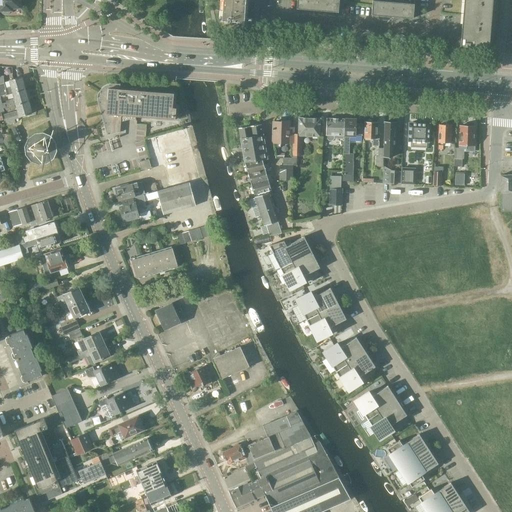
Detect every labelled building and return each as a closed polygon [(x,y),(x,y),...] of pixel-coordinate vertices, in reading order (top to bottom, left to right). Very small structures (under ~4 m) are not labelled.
[(11,11),(11,10),(12,10),(11,7),(20,7),(19,0),(0,0),(0,5),(0,10),(1,10),(1,11),(1,12),(2,13),(3,14),(4,14),(4,15),(5,15),(6,15),(7,15),(8,15),(8,14),(9,14),(10,13),(10,12),(11,11)] [(223,0),(222,20),(228,21),(228,22),(230,22),(230,21),(245,22),(246,0),(223,0)] [(297,0),(297,8),(307,9),(308,0),(297,0)] [(308,0),(307,9),(318,10),(318,0),(308,0)] [(318,0),(318,10),(328,11),(328,0),(318,0)] [(339,0),(328,0),(328,11),(338,12),(339,0)] [(383,1),(380,1),(373,0),(371,15),(382,15),(383,1)] [(464,0),(460,46),(489,48),(492,0),(464,0)] [(382,15),(392,16),(394,2),(383,1),(382,15)] [(392,16),(402,17),(404,3),(394,2),(392,16)] [(404,3),(402,17),(413,18),(414,4),(410,3),(404,3)] [(0,96),(13,92),(25,89),(22,77),(9,80),(11,87),(6,88),(4,83),(0,84),(0,96)] [(174,93),(120,89),(121,83),(119,83),(119,85),(113,85),(112,85),(110,85),(109,85),(106,86),(105,87),(103,88),(102,89),(101,91),(100,92),(99,94),(99,96),(99,98),(99,99),(99,102),(99,103),(102,112),(102,113),(105,123),(105,124),(108,133),(108,134),(112,133),(120,131),(119,132),(120,132),(120,129),(122,115),(124,115),(124,116),(124,117),(125,117),(125,118),(126,118),(127,118),(128,118),(129,117),(129,116),(135,116),(136,120),(135,116),(140,117),(175,120),(176,108),(173,108),(174,93)] [(16,105),(28,101),(25,89),(13,92),(15,100),(2,103),(1,99),(0,99),(0,112),(4,111),(3,108),(16,105)] [(32,114),(28,101),(16,105),(18,112),(5,116),(6,121),(32,114)] [(292,155),(297,155),(301,155),(301,136),(320,136),(321,118),(299,117),(299,118),(299,134),(293,134),(293,128),(293,129),(292,142),(292,155)] [(334,137),(344,138),(345,119),(327,118),(326,137),(327,137),(327,138),(328,141),(332,141),(334,138),(334,137)] [(352,180),(353,174),(353,154),(349,153),(349,135),(362,136),(362,123),(356,123),(356,119),(345,119),(344,138),(343,153),(345,153),(344,174),(343,174),(343,180),(352,180)] [(281,142),(292,142),(293,129),(290,129),(290,121),(283,121),(283,122),(273,122),(273,128),(272,128),(272,130),(273,130),(273,141),(281,141),(281,142)] [(378,134),(378,122),(365,121),(364,138),(365,138),(365,140),(372,140),(372,138),(373,139),(373,145),(379,145),(379,134),(378,134)] [(385,122),(384,148),(383,157),(392,157),(393,140),(395,140),(396,122),(385,122)] [(409,123),(409,141),(411,141),(410,147),(426,148),(427,142),(428,142),(429,124),(409,123)] [(251,126),(250,126),(256,160),(262,159),(267,158),(261,124),(251,126)] [(439,124),(438,149),(443,149),(443,143),(450,143),(451,125),(439,124)] [(462,166),(462,158),(463,158),(464,149),(466,149),(466,151),(474,151),(474,145),(475,145),(475,126),(473,124),(469,124),(467,126),(460,126),(459,148),(454,148),(453,158),(454,158),(453,166),(462,166)] [(249,126),(239,128),(245,162),(256,160),(250,126),(249,126)] [(50,152),(50,151),(50,150),(50,148),(50,147),(50,146),(50,145),(49,144),(49,143),(48,142),(47,141),(46,140),(45,140),(43,139),(42,139),(41,139),(40,139),(39,139),(38,139),(37,140),(36,141),(35,141),(34,142),(33,143),(33,144),(32,145),(32,146),(32,147),(32,148),(32,149),(32,150),(32,151),(33,153),(33,154),(34,155),(35,155),(36,156),(37,157),(38,157),(39,158),(40,158),(41,158),(42,158),(44,157),(45,157),(46,157),(47,156),(48,155),(48,154),(49,153),(50,152)] [(383,166),(383,157),(384,148),(379,148),(378,156),(376,156),(376,166),(383,166)] [(296,165),(297,155),(292,155),(292,158),(283,158),(283,165),(293,165),(296,165)] [(256,160),(245,162),(248,173),(265,169),(271,167),(269,163),(267,164),(264,165),(262,159),(256,160)] [(283,165),(279,165),(279,180),(292,180),(292,165),(283,165)] [(414,184),(415,168),(402,168),(401,183),(414,184)] [(265,169),(248,173),(251,184),(271,178),(270,174),(267,175),(266,171),(265,169)] [(382,183),(398,184),(399,170),(390,170),(390,180),(383,179),(382,183)] [(442,172),(434,172),(433,185),(441,185),(442,172)] [(462,186),(463,173),(454,173),(453,186),(462,186)] [(511,174),(508,175),(500,175),(501,192),(501,193),(501,212),(511,211),(511,174)] [(329,205),(342,206),(342,188),(340,188),(341,176),(330,176),(329,205)] [(271,178),(251,184),(254,194),(269,190),(271,189),(269,183),(272,182),(271,178)] [(115,189),(118,201),(145,194),(141,182),(115,189)] [(189,182),(183,184),(190,207),(196,205),(189,182)] [(172,187),(169,188),(176,211),(190,207),(183,184),(172,187)] [(164,214),(176,211),(169,188),(157,191),(164,214)] [(270,192),(255,196),(264,226),(266,225),(270,235),(282,233),(278,221),(279,221),(277,213),(278,212),(279,210),(278,208),(277,207),(275,207),(270,192)] [(124,206),(120,207),(124,221),(139,217),(137,209),(145,207),(143,201),(146,201),(144,195),(140,196),(122,201),(124,206)] [(34,215),(34,216),(51,210),(48,200),(31,206),(27,207),(9,212),(14,226),(32,221),(30,215),(31,214),(32,216),(34,215)] [(53,217),(51,210),(34,216),(36,221),(30,222),(31,227),(46,222),(45,220),(53,217)] [(17,242),(18,246),(25,243),(58,232),(55,221),(25,231),(27,236),(23,237),(24,240),(17,242)] [(211,224),(206,226),(209,236),(214,234),(211,224)] [(205,226),(200,227),(203,237),(209,236),(205,226)] [(200,227),(194,229),(197,239),(203,237),(200,227)] [(194,229),(189,231),(192,241),(197,239),(194,229)] [(189,231),(183,233),(186,243),(192,241),(189,231)] [(25,243),(27,247),(38,244),(40,249),(61,242),(58,232),(25,243)] [(183,233),(178,234),(179,238),(181,244),(186,243),(183,233)] [(289,255),(292,262),(312,252),(304,236),(291,243),(291,244),(289,245),(293,253),(289,255)] [(293,253),(289,245),(287,246),(284,240),(269,245),(273,253),(280,268),(292,262),(289,255),(293,253)] [(23,258),(22,255),(22,254),(28,252),(27,247),(25,243),(18,246),(0,251),(0,265),(3,265),(23,258)] [(172,247),(162,250),(168,269),(178,266),(172,247)] [(58,270),(59,276),(66,274),(64,268),(67,267),(69,265),(67,259),(64,258),(61,249),(46,254),(44,250),(41,251),(42,255),(40,255),(46,274),(58,270)] [(157,272),(168,269),(162,250),(152,253),(157,272)] [(302,269),(304,274),(306,273),(307,274),(320,267),(312,252),(292,262),(297,272),(302,269)] [(152,253),(141,256),(147,276),(157,272),(152,253)] [(138,278),(147,276),(141,256),(130,259),(135,276),(135,277),(138,278)] [(290,289),(292,288),(295,286),(302,283),(305,281),(302,275),(304,274),(302,269),(297,272),(292,262),(280,268),(284,275),(283,275),(290,289)] [(43,283),(45,289),(59,285),(56,278),(43,283)] [(302,283),(295,286),(297,291),(304,288),(302,283)] [(57,306),(59,311),(84,299),(79,287),(59,296),(62,304),(57,306)] [(310,292),(297,299),(299,304),(299,305),(306,319),(323,311),(338,303),(330,288),(317,294),(317,295),(313,297),(310,292)] [(6,294),(2,295),(0,296),(0,303),(9,301),(6,294)] [(190,295),(183,298),(186,304),(193,302),(190,295)] [(84,299),(59,311),(61,315),(71,311),(74,318),(90,311),(84,299)] [(346,319),(338,303),(323,311),(330,326),(333,325),(333,326),(346,319)] [(156,311),(164,329),(180,322),(178,316),(184,313),(181,307),(175,310),(172,304),(156,311)] [(47,307),(37,312),(40,319),(50,314),(47,307)] [(328,327),(330,326),(323,311),(306,319),(314,334),(315,334),(317,340),(331,333),(328,327)] [(76,320),(60,327),(64,335),(80,328),(76,320)] [(7,336),(7,337),(12,348),(11,348),(30,341),(27,333),(26,334),(24,329),(7,336)] [(72,340),(83,335),(80,329),(69,334),(72,340)] [(77,351),(79,355),(104,343),(99,332),(78,341),(81,349),(77,351)] [(344,346),(342,347),(347,354),(343,357),(347,364),(366,352),(356,337),(344,345),(344,346)] [(13,351),(13,352),(16,359),(33,352),(31,347),(33,347),(30,341),(11,348),(12,352),(13,351)] [(104,343),(79,355),(68,359),(70,364),(81,359),(81,360),(86,358),(89,365),(110,355),(104,343)] [(327,357),(336,371),(347,364),(343,357),(347,354),(342,347),(340,349),(337,343),(324,352),(327,357)] [(213,359),(222,378),(249,366),(240,346),(213,359)] [(16,359),(17,360),(19,366),(19,367),(20,370),(21,370),(21,371),(39,363),(36,356),(35,357),(33,352),(16,359)] [(366,352),(347,364),(336,371),(345,385),(349,390),(354,387),(360,383),(362,382),(358,376),(362,374),(363,374),(375,366),(366,352)] [(21,371),(23,375),(26,382),(43,375),(41,370),(42,370),(39,363),(21,371)] [(94,370),(93,367),(85,370),(88,377),(96,374),(101,386),(120,377),(115,367),(112,368),(110,363),(94,370)] [(190,380),(193,388),(203,384),(204,386),(212,383),(205,366),(189,373),(192,379),(190,380)] [(360,383),(354,387),(357,391),(363,387),(360,383)] [(364,413),(368,419),(397,400),(388,385),(375,393),(376,394),(372,397),(368,392),(355,400),(363,413),(364,413)] [(52,396),(56,406),(73,399),(68,389),(52,396)] [(101,406),(102,406),(100,413),(112,418),(114,413),(115,415),(133,406),(129,396),(126,397),(123,392),(108,399),(107,397),(99,401),(101,406)] [(56,406),(66,428),(82,421),(73,399),(56,406)] [(394,423),(407,415),(397,400),(368,419),(372,425),(371,426),(380,439),(393,430),(390,425),(394,422),(394,423)] [(249,448),(243,451),(246,458),(245,459),(247,462),(253,459),(255,462),(274,454),(274,453),(307,438),(296,411),(286,416),(263,426),(267,437),(248,445),(249,448)] [(62,439),(59,441),(48,416),(15,430),(31,471),(28,472),(38,496),(78,479),(62,439)] [(123,438),(125,437),(127,436),(129,437),(132,436),(132,434),(143,429),(141,424),(142,422),(140,419),(138,418),(138,416),(109,429),(112,436),(116,434),(117,436),(116,439),(122,441),(123,438)] [(71,440),(78,454),(92,448),(86,433),(71,440)] [(406,454),(410,461),(429,448),(419,434),(407,442),(407,443),(405,444),(410,451),(406,454)] [(267,498),(270,506),(338,475),(319,441),(317,442),(315,436),(274,454),(255,462),(254,462),(246,466),(249,471),(253,481),(248,483),(247,482),(229,490),(236,507),(237,507),(265,494),(267,498)] [(119,465),(153,450),(148,438),(116,452),(115,449),(98,456),(100,461),(103,466),(116,460),(119,465)] [(399,468),(410,461),(406,454),(410,451),(405,444),(403,445),(400,440),(387,448),(390,454),(399,468)] [(240,461),(245,459),(246,458),(243,451),(241,445),(238,446),(237,444),(233,446),(233,448),(223,452),(226,460),(227,459),(227,460),(229,459),(231,463),(240,460),(240,461)] [(420,467),(423,472),(425,470),(426,471),(438,463),(429,448),(410,461),(416,470),(420,467)] [(106,474),(103,466),(100,461),(79,470),(84,483),(106,474)] [(136,470),(139,477),(134,480),(136,485),(142,483),(146,493),(167,484),(160,468),(161,466),(160,463),(157,462),(157,461),(136,470)] [(408,482),(412,487),(425,478),(421,473),(423,472),(420,467),(416,470),(410,461),(399,468),(408,482)] [(272,511),(319,511),(351,498),(338,475),(270,506),(272,511)] [(439,491),(437,493),(435,494),(431,488),(418,497),(422,502),(421,502),(427,511),(436,511),(460,497),(451,482),(438,490),(439,491)] [(168,488),(167,484),(146,493),(151,505),(172,496),(171,495),(173,493),(171,489),(168,488)] [(45,493),(48,500),(55,497),(53,490),(45,493)] [(85,491),(78,493),(84,507),(90,504),(85,491)] [(469,511),(470,511),(460,497),(436,511),(469,511)] [(24,498),(17,501),(21,511),(35,511),(29,498),(24,500),(24,498)] [(11,505),(6,507),(7,511),(21,511),(17,501),(10,504),(11,505)]
